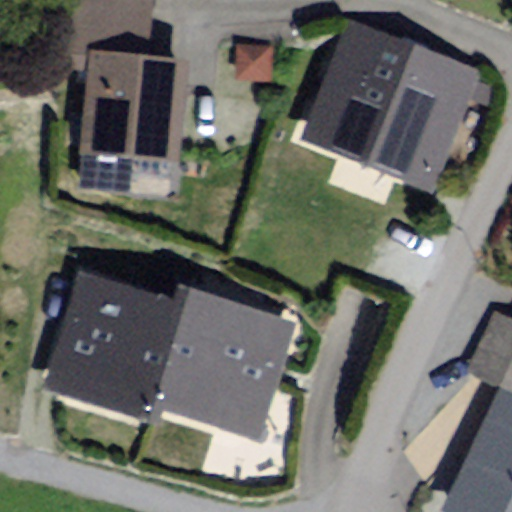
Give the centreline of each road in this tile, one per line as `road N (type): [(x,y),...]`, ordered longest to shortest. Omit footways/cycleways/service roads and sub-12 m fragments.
road 1 (residential): [(339,511),(511,138)]
road 2 (residential): [(211,511),(0,457)]
